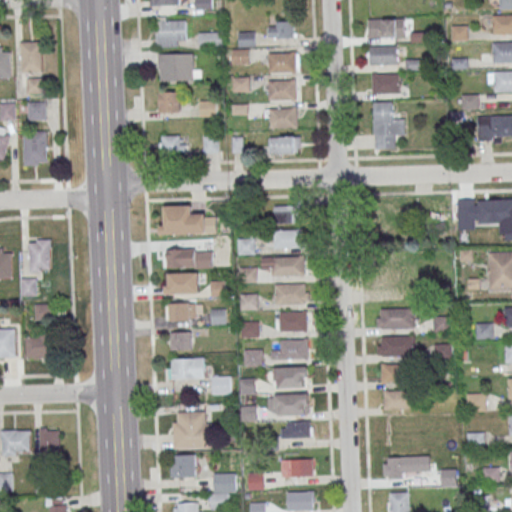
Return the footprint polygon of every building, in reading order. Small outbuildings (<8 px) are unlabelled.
[(195,0),(195,9),(212,9),(212,0),(195,0)] [(511,0),(499,0),(500,10),(511,9),(511,0)] [(494,15),(511,14),(511,34),(495,35),(494,15)] [(367,38),(404,38),(404,19),(367,19),(367,38)] [(157,21),(183,20),(184,38),(157,39),(157,21)] [(295,21),(267,21),(267,38),(295,38),(295,21)] [(452,41),(467,41),(467,26),(452,26),(452,41)] [(222,32),(198,32),(198,48),(222,48),(222,32)] [(238,32),(238,46),(256,46),(256,32),(238,32)] [(494,42),(511,41),(511,62),(495,63),(494,42)] [(42,42),(21,42),(21,73),(42,73),(42,42)] [(370,45),(397,44),(398,64),(370,65),(370,45)] [(0,47),(0,76),(12,76),(11,51),(3,52),(3,47),(0,47)] [(232,50),(232,64),(249,64),(249,50),(232,50)] [(161,54),(194,53),(194,80),(161,81),(161,54)] [(270,53),(296,53),(297,71),(270,71),(270,53)] [(495,71),(511,70),(511,91),(496,92),(495,71)] [(372,74),(400,73),(401,94),(373,95),(372,74)] [(42,93),(42,77),(26,77),(26,93),(42,93)] [(269,81),(296,80),(296,98),(270,99),(269,81)] [(180,113),(180,92),(159,92),(159,113),(180,113)] [(461,110),(478,110),(478,95),(461,95),(461,110)] [(217,101),(200,101),(200,116),(217,116),(217,101)] [(0,120),(15,121),(15,103),(0,102),(0,120)] [(28,102),(28,121),(47,121),(47,102),(28,102)] [(374,102),(374,149),(395,149),(395,136),(404,136),(404,117),(393,117),(393,102),(374,102)] [(270,109),(297,108),(297,126),(271,127),(270,109)] [(511,115),(478,116),(478,139),(511,139),(511,115)] [(0,159),(5,161),(12,131),(0,128),(0,159)] [(23,165),(48,165),(48,131),(23,131),(23,165)] [(188,156),(188,144),(184,144),(184,135),(160,135),(160,156),(188,156)] [(217,136),(204,136),(204,153),(217,153),(217,136)] [(269,154),(300,154),(300,136),(269,136),(269,154)] [(451,203),(451,219),(475,219),(475,194),(458,194),(458,203),(451,203)] [(381,218),(432,218),(432,198),(381,198),(381,218)] [(275,223),(301,223),(301,205),(275,205),(275,223)] [(206,215),(193,215),(193,206),(161,206),(161,234),(206,234),(206,215)] [(303,229),(304,247),(275,248),(275,230),(303,229)] [(238,238),(255,238),(256,254),(239,254),(238,238)] [(51,272),(51,240),(30,240),(30,272),(51,272)] [(0,276),(12,277),(12,248),(0,248),(0,276)] [(165,268),(213,268),(213,249),(165,249),(165,268)] [(511,251),(511,288),(491,289),(489,253),(511,251)] [(304,257),(305,275),(273,276),(273,270),(263,270),(262,258),(304,257)] [(398,281),(398,257),(381,257),(381,281),(398,281)] [(240,267),(258,267),(258,283),(240,283),(240,267)] [(201,294),(201,273),(165,273),(165,294),(201,294)] [(37,278),(21,278),(21,296),(37,296),(37,278)] [(211,281),(226,281),(226,296),(212,297),(211,281)] [(305,284),(306,303),(277,304),(276,285),(305,284)] [(241,294),(258,294),(259,310),(242,310),(241,294)] [(167,303),(167,321),(198,320),(198,303),(167,303)] [(53,319),(53,304),(36,304),(36,319),(53,319)] [(377,329),(414,329),(414,308),(377,308),(377,329)] [(212,309),(226,309),(227,324),(212,325),(212,309)] [(308,312),(309,331),(280,333),(279,313),(308,312)] [(451,332),(451,316),(434,317),(434,332),(451,332)] [(242,322),(259,322),(259,337),(243,338),(242,322)] [(493,324),(476,324),(476,339),(493,339),(493,324)] [(0,329),(17,329),(17,357),(0,357),(0,329)] [(192,333),(170,333),(170,350),(192,350),(192,333)] [(378,336),(378,356),(414,356),(414,336),(378,336)] [(26,337),(26,358),(53,358),(53,337),(26,337)] [(309,339),(310,358),(272,360),(271,350),(280,350),(280,340),(309,339)] [(452,359),(452,344),(436,344),(436,359),(452,359)] [(245,350),(263,349),(263,365),(245,365),(245,350)] [(168,379),(207,378),(207,358),(168,359),(168,379)] [(402,384),(402,364),(382,364),(382,384),(402,384)] [(308,367),(308,378),(304,378),(305,388),(278,389),(278,381),(275,381),(275,368),(308,367)] [(212,394),(231,394),(231,376),(212,376),(212,394)] [(241,379),(256,378),(257,393),(241,394),(241,379)] [(383,391),(383,410),(412,410),(412,391),(383,391)] [(468,394),(487,393),(487,411),(468,411),(468,394)] [(309,395),(310,405),(305,405),(306,415),(279,416),(279,409),(276,409),(276,396),(309,395)] [(212,412),(173,412),(173,449),(212,449),(212,412)] [(282,422),(282,437),(308,437),(308,422),(282,422)] [(39,428),(39,455),(61,455),(61,428),(39,428)] [(31,430),(2,430),(2,455),(31,455),(31,430)] [(468,433),(485,432),(486,447),(468,447),(468,433)] [(197,478),(197,455),(171,455),(171,478),(197,478)] [(384,457),(384,479),(420,479),(420,457),(384,457)] [(313,477),(313,459),(283,459),(283,477),(313,477)] [(483,468),(499,467),(499,482),(484,482),(483,468)] [(237,474),(212,474),(212,509),(228,509),(228,492),(237,492),(237,474)] [(249,475),(265,475),(265,490),(250,490),(249,475)] [(288,493),(314,492),(314,510),(289,511),(288,493)] [(390,511),(410,511),(410,492),(390,492),(390,511)] [(473,496),(489,495),(489,510),(473,510),(473,496)] [(251,511),(251,503),(266,503),(266,511),(251,511)]
